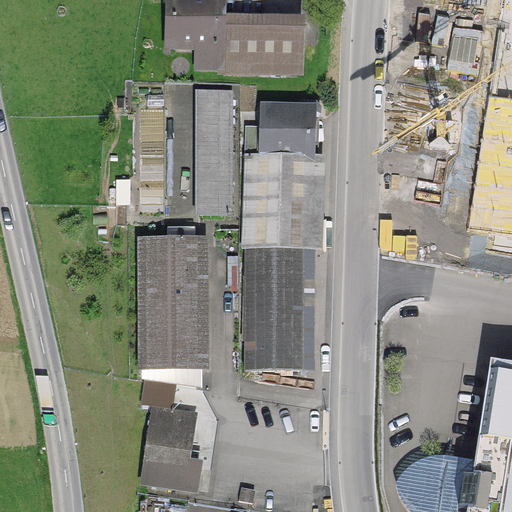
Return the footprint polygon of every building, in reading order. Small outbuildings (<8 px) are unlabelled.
[(217,30),(218,0),(213,0),(169,0),(168,49),(216,51),(216,71),(296,73),(297,33),(217,30)] [(198,217),(228,217),(228,97),(198,96),(198,217)] [(312,123),(317,119),(318,112),(313,107),(306,107),(301,112),(301,114),(263,113),(261,159),(250,159),(247,253),(247,373),(297,374),(298,254),(305,254),(309,122),(312,123)] [(194,370),(193,246),(141,246),(141,370),(194,370)] [(511,511),(511,361),(492,358),(466,511),(511,511)] [(166,387),(152,385),(150,398),(163,400),(166,387)] [(192,419),(152,413),(145,463),(144,463),(147,486),(194,493),(197,469),(185,467),(192,419)]
